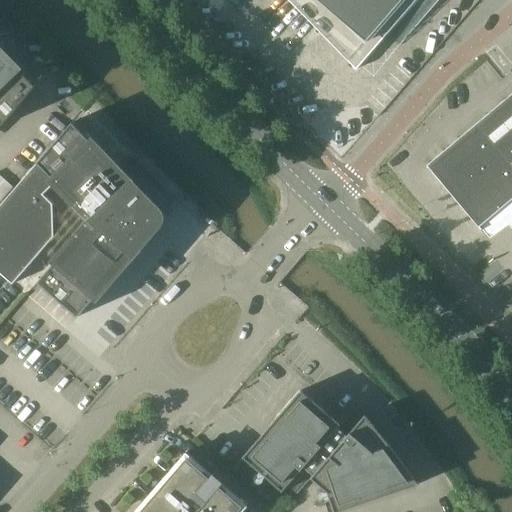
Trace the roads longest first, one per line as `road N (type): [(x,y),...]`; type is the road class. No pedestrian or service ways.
road 1 (unclassified): [(324,204),(126,0)]
road 2 (unclassified): [(511,405),(409,283),(324,204)]
road 3 (unclassified): [(324,204),(511,15)]
road 4 (unclassified): [(151,370),(111,403),(22,511)]
road 5 (unclassified): [(180,396),(211,389),(259,332),(248,287)]
road 6 (unclassified): [(248,287),(203,284),(154,338),(151,370)]
road 7 (unclassified): [(85,511),(180,396)]
road 8 (unknown): [(0,154),(35,112),(44,87),(0,40)]
